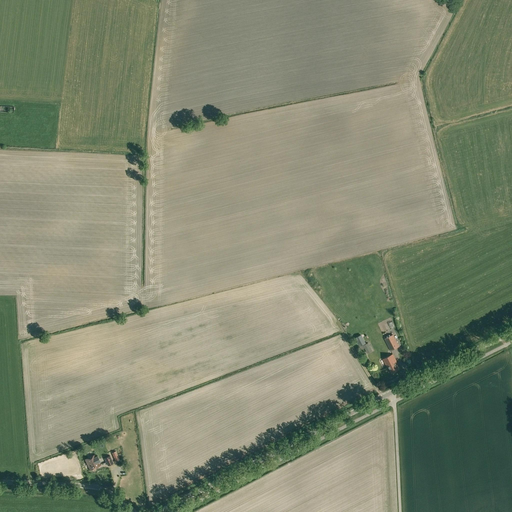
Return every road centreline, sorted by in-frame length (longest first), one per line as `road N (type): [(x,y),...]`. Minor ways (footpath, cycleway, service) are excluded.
road 1 (secondary): [(160,511),(511,332)]
road 2 (unclassified): [(134,511),(98,488),(0,482)]
road 3 (track): [(390,393),(400,511)]
